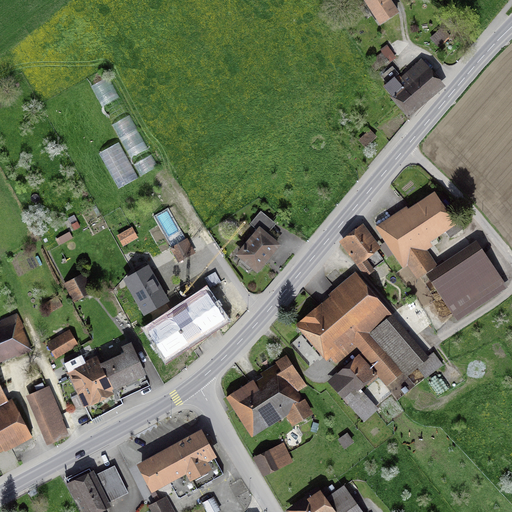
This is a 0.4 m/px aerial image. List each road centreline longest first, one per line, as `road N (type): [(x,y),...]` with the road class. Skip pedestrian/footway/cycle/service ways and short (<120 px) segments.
road 1 (primary): [(196,383),(0,493)]
road 2 (primary): [(406,145),(264,316)]
road 3 (primary): [(511,25),(406,145)]
road 4 (residential): [(511,257),(406,145)]
road 5 (residential): [(196,383),(274,511)]
